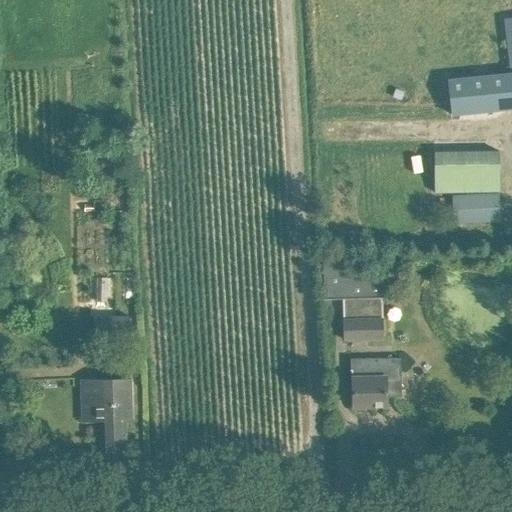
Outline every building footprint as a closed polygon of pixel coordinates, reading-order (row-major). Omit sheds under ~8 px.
[(511,71),(457,77),(449,78),(451,103),(453,115),(511,108),(511,71)] [(500,223),(499,194),(451,196),(452,224),(500,223)] [(344,260),(323,261),(324,300),(343,299),(345,339),(381,338),(379,274),(344,276),(344,260)] [(133,319),(92,320),(93,345),(133,344),(133,319)] [(401,398),(400,358),(353,359),(354,407),(386,406),(386,398),(401,398)] [(80,379),(81,400),(82,420),(101,419),(103,460),(126,460),(125,418),(131,418),(129,378),(80,379)]
